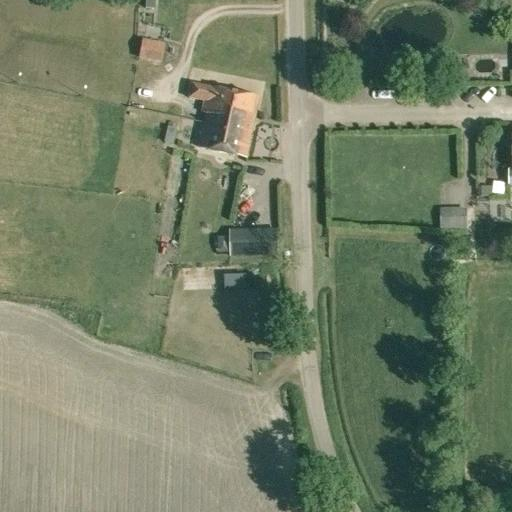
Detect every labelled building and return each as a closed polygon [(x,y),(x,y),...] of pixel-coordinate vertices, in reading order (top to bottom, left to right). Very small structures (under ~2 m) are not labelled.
[(144,0),(144,8),(154,9),(154,0),(144,0)] [(162,62),(166,46),(141,41),(138,57),(162,62)] [(198,147),(245,156),(257,97),(190,83),(187,98),(204,101),(201,112),(205,113),(198,147)] [(491,197),(491,188),(478,189),(478,198),(491,197)] [(453,210),(449,223),(468,228),(471,215),(453,210)] [(230,232),(231,256),(279,255),(278,231),(230,232)] [(246,288),(246,278),(228,279),(229,289),(246,288)]
